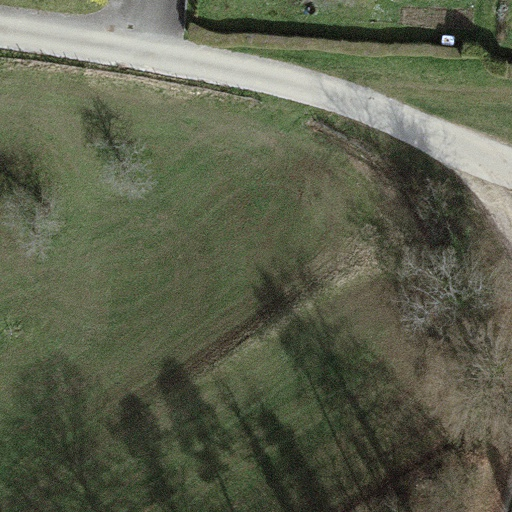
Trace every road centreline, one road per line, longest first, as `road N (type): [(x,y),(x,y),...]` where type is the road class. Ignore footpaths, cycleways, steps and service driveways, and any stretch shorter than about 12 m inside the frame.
road 1 (track): [(511,228),(468,154),(327,92),(511,93)]
road 2 (residential): [(327,92),(0,33)]
